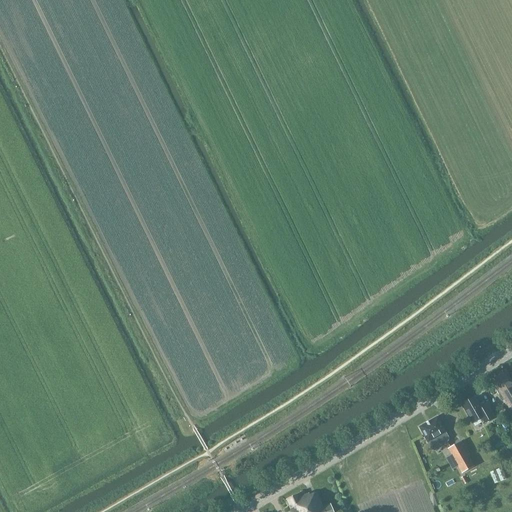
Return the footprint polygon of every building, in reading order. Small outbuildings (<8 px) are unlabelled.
[(493,380),(508,407),(511,404),(511,382),(506,372),(493,380)] [(475,398),(462,405),(472,424),(480,419),(483,424),(489,421),(494,418),(488,406),(482,410),(475,398)] [(508,415),(504,408),(496,413),(500,420),(508,415)] [(438,417),(420,426),(428,442),(432,450),(448,441),(449,438),(446,433),(438,417)] [(418,450),(423,447),(420,440),(414,442),(418,450)] [(460,442),(448,449),(462,474),(474,467),(468,456),(462,445),(460,442)] [(490,473),(495,484),(506,479),(502,468),(490,473)] [(334,511),(331,504),(323,508),(317,492),(310,495),(309,494),(300,497),(299,495),(287,500),(291,511),(334,511)]
